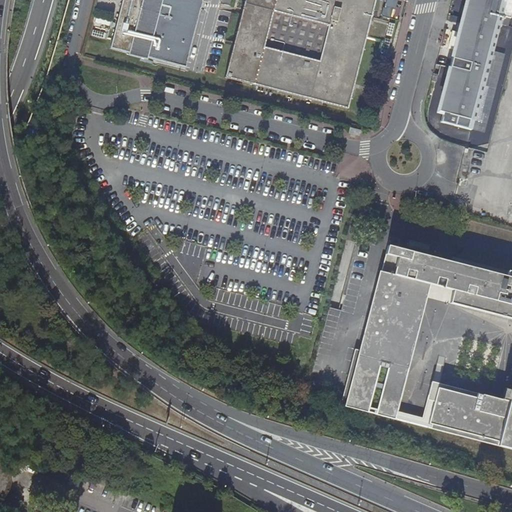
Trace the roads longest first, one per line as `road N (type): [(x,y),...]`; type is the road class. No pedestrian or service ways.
road 1 (unclassified): [(81,0),(65,64),(68,79),(96,101),(146,94),(375,150)]
road 2 (trunk): [(511,498),(186,405)]
road 3 (trunk): [(186,405),(85,324),(42,264),(0,161)]
road 4 (trunk): [(0,352),(239,468)]
road 5 (trunk): [(414,511),(186,405)]
road 6 (residential): [(430,0),(398,128)]
road 7 (residential): [(375,150),(386,178),(404,183),(420,176),(426,144),(398,128)]
road 8 (motorway): [(0,117),(42,0)]
